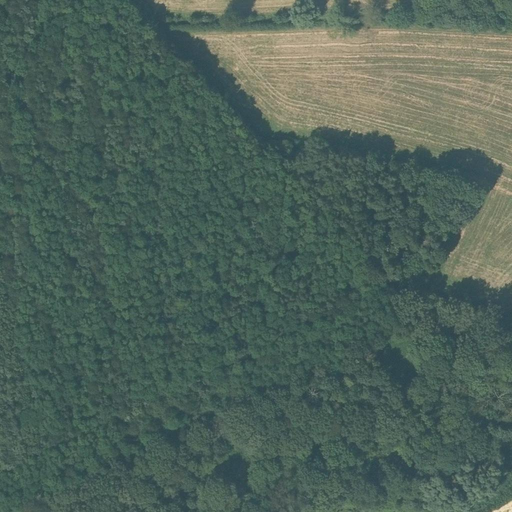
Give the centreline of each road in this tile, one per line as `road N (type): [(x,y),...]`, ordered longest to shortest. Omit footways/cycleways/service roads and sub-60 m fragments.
road 1 (track): [(511,430),(460,371),(423,309),(149,23)]
road 2 (track): [(387,275),(0,472)]
road 3 (track): [(149,23),(354,16),(511,27)]
road 4 (track): [(199,511),(343,424),(408,353),(410,297)]
